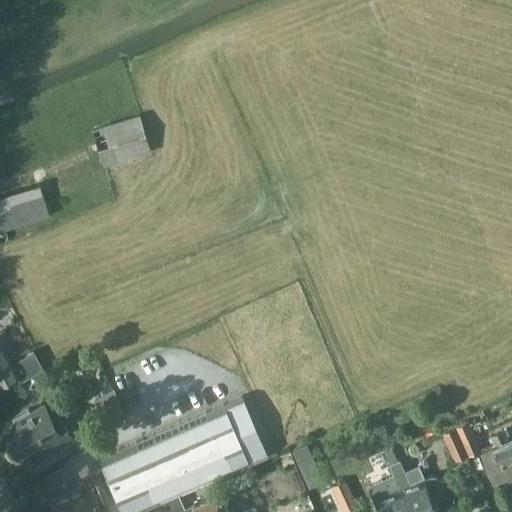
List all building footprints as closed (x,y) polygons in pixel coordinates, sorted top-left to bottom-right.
[(140,114),(93,129),(104,166),(151,152),(140,114)] [(40,186),(0,197),(0,232),(50,217),(40,186)] [(2,345),(0,341),(0,383),(1,385),(18,375),(2,345)] [(114,388),(94,399),(98,406),(96,407),(105,425),(107,424),(109,427),(126,414),(114,388)] [(243,396),(101,458),(124,511),(134,511),(268,455),(243,396)] [(46,455),(73,439),(55,408),(49,412),(45,404),(31,412),(29,408),(13,418),(15,421),(3,428),(17,453),(37,441),(46,455)] [(381,415),(372,420),(386,435),(390,433),(381,415)] [(481,448),(468,420),(455,426),(467,454),(481,448)] [(467,454),(455,426),(441,432),(454,460),(467,454)] [(495,445),(481,451),(494,480),(507,475),(509,480),(511,478),(511,439),(511,437),(508,439),(505,430),(491,436),(495,445)] [(363,436),(354,440),(357,447),(366,443),(363,436)] [(306,447),(294,453),(299,465),(312,459),(306,447)] [(410,482),(399,457),(389,461),(401,487),(412,511),(435,511),(439,511),(433,497),(439,495),(442,492),(443,488),(443,484),(441,480),(438,478),(435,476),(431,476),(425,479),(424,476),(410,482)] [(350,511),(359,508),(345,479),(332,485),(344,511),(350,511)] [(103,511),(97,497),(90,482),(52,498),(57,511),(103,511)] [(412,511),(401,487),(395,489),(374,498),(380,511),(412,511)] [(228,511),(220,492),(192,504),(195,511),(228,511)]
